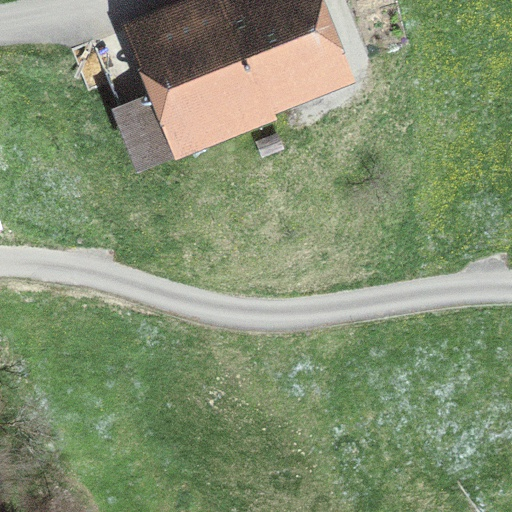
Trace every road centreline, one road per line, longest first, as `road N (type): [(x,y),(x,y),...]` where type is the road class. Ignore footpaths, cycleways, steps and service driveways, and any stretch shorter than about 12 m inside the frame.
road 1 (track): [(511,287),(227,309),(105,273),(0,257)]
road 2 (track): [(0,15),(146,0)]
